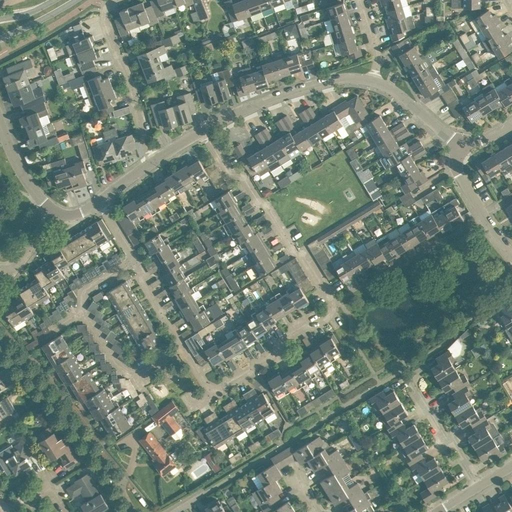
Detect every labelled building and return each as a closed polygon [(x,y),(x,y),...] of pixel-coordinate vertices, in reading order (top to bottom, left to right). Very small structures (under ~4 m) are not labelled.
[(164,11),(175,7),(172,0),(151,0),(152,5),(157,17),(165,14),(164,11)] [(192,0),(194,3),(196,9),(204,6),(201,0),(192,0)] [(251,15),(245,0),(242,0),(233,3),(231,0),(228,0),(225,1),(230,13),(229,14),(232,22),(234,27),(244,23),(242,18),(251,15)] [(258,0),(245,0),(251,15),(262,11),(258,0)] [(258,0),(262,11),(274,6),(271,0),(258,0)] [(387,11),(402,7),(400,0),(385,0),(381,1),(382,6),(385,5),(387,11)] [(157,17),(152,5),(147,7),(147,8),(145,8),(143,2),(132,6),(139,25),(150,21),(151,25),(159,22),(157,17)] [(301,6),(303,12),(315,8),(313,3),(301,6)] [(331,20),(347,15),(343,3),(327,7),(331,20)] [(128,30),(139,25),(132,6),(120,11),(123,17),(121,18),(121,17),(115,19),(121,36),(129,33),(128,30)] [(387,23),(406,17),(402,7),(387,11),(389,18),(386,19),(387,23)] [(481,28),(498,18),(495,14),(492,16),(489,10),(475,18),(481,28)] [(351,27),(348,16),(347,15),(331,20),(335,32),(351,27)] [(406,17),(387,23),(389,28),(392,27),(394,33),(391,34),(393,41),(416,30),(413,23),(411,16),(406,17)] [(487,38),(501,30),(497,24),(500,22),(498,18),(481,28),(487,38)] [(224,25),(222,29),(226,37),(237,33),(234,27),(232,22),(224,25)] [(295,24),(283,29),(287,40),(299,37),(295,24)] [(335,32),(329,33),(333,45),(338,43),(355,38),(352,29),(351,27),(349,27),(335,32)] [(493,48),(510,38),(507,34),(504,35),(501,30),(487,38),(493,48)] [(70,56),(93,47),(91,41),(95,40),(93,35),(85,38),(83,32),(69,38),(71,44),(66,45),(70,56)] [(181,41),(179,36),(178,34),(176,35),(164,39),(167,46),(181,41)] [(455,35),(450,38),(457,49),(462,45),(455,35)] [(468,36),(462,40),(468,50),(476,44),(473,39),(471,40),(468,36)] [(402,59),(406,65),(425,54),(419,43),(414,46),(408,37),(403,40),(391,46),(400,60),(402,59)] [(357,45),(356,42),(355,38),(338,43),(342,55),(348,53),(350,59),(362,55),(359,45),(357,45)] [(499,58),(511,49),(511,47),(509,43),(511,41),(510,38),(493,48),(499,58)] [(144,68),(161,61),(159,55),(166,52),(164,45),(139,55),(144,68)] [(462,45),(457,49),(460,54),(465,51),(462,45)] [(53,47),(47,49),(52,60),(57,58),(53,47)] [(78,63),(83,75),(97,70),(93,59),(101,56),(99,51),(95,52),(93,47),(70,56),(73,65),(78,63)] [(315,68),(313,60),(310,50),(303,52),(309,70),(315,68)] [(303,52),(286,57),(291,73),(302,70),(303,72),(309,70),(303,52)] [(425,54),(406,65),(412,76),(427,67),(424,62),(429,59),(425,54)] [(468,56),(463,59),(470,69),(474,66),(468,56)] [(286,57),(275,61),(279,77),(283,76),(284,78),(292,75),(291,73),(286,57)] [(18,71),(4,77),(9,91),(30,83),(27,76),(31,74),(30,71),(34,69),(30,59),(16,65),(18,71)] [(149,81),(158,77),(174,71),(171,65),(164,68),(161,61),(144,68),(149,81)] [(275,61),(263,65),(264,69),(268,83),(277,80),(276,78),(279,77),(275,61)] [(494,64),(498,69),(503,66),(500,61),(494,64)] [(175,69),(178,76),(190,71),(187,64),(175,69)] [(438,74),(432,64),(427,67),(412,76),(419,86),(438,74)] [(492,72),(498,69),(494,64),(489,67),(492,72)] [(240,77),(234,79),(236,84),(239,97),(245,95),(245,92),(257,89),(253,73),(252,73),(250,67),(238,71),(240,77)] [(235,84),(234,79),(231,68),(218,72),(220,78),(213,81),(211,76),(219,101),(231,97),(227,84),(233,82),(234,85),(235,84)] [(268,83),(264,69),(253,73),(257,89),(268,85),(268,83)] [(469,80),(474,77),(471,72),(466,75),(469,80)] [(438,89),(445,84),(438,74),(419,86),(425,97),(438,89)] [(84,75),(69,81),(71,88),(83,83),(87,82),(86,80),(84,75)] [(87,82),(83,83),(88,97),(113,87),(109,77),(102,79),(101,75),(91,79),(89,80),(86,80),(87,82)] [(207,104),(219,101),(211,76),(193,82),(196,93),(203,91),(207,104)] [(506,106),(511,102),(511,92),(504,80),(504,81),(505,81),(495,87),(503,102),(506,106)] [(441,94),(452,88),(448,82),(445,84),(438,89),(441,94)] [(503,102),(495,87),(492,82),(481,89),(485,95),(493,108),(503,102)] [(28,107),(46,100),(41,87),(32,90),(30,83),(9,91),(15,105),(29,100),(31,106),(28,107)] [(99,116),(105,114),(114,110),(110,100),(117,98),(113,87),(88,97),(91,104),(94,106),(98,104),(100,108),(96,110),(99,116)] [(444,99),(455,93),(452,88),(441,94),(444,99)] [(493,108),(485,95),(481,89),(471,95),(474,100),(483,115),(493,108)] [(194,105),(191,95),(190,93),(178,96),(180,103),(173,106),(179,124),(192,120),(188,107),(194,105)] [(447,104),(458,98),(455,93),(444,99),(447,104)] [(346,100),(338,105),(345,116),(346,116),(350,113),(355,122),(351,125),(345,128),(345,129),(348,134),(354,131),(357,129),(363,125),(360,120),(369,114),(357,96),(347,102),(346,100)] [(450,109),(461,102),(458,98),(447,104),(450,109)] [(26,132),(43,125),(40,117),(49,114),(45,101),(46,100),(28,107),(31,114),(20,118),(22,126),(23,125),(26,132)] [(179,124),(173,106),(167,107),(165,100),(151,104),(155,118),(162,116),(165,128),(179,124)] [(483,115),(474,100),(463,106),(464,107),(453,114),(457,119),(467,113),(472,121),(483,115)] [(464,107),(463,106),(461,102),(450,109),(453,114),(464,107)] [(330,113),(324,117),(333,131),(337,129),(342,138),(348,134),(345,129),(345,128),(343,125),(340,119),(345,116),(338,105),(329,111),(330,113)] [(333,131),(324,117),(317,121),(315,119),(317,117),(310,106),(305,110),(322,138),(333,131)] [(312,144),(322,138),(305,110),(299,113),(306,124),(308,123),(310,125),(303,129),(312,144)] [(372,134),(386,125),(380,115),(374,119),(370,113),(369,114),(360,120),(363,125),(365,124),(372,134)] [(312,144),(303,129),(296,134),(292,127),(294,126),(287,115),(281,118),(301,151),(312,144)] [(302,152),(301,151),(281,118),(276,122),(283,133),(285,132),(286,134),(280,138),(288,153),(292,158),(302,152)] [(55,130),(52,122),(43,125),(26,132),(28,138),(27,139),(30,146),(41,142),(44,148),(60,142),(65,140),(64,136),(59,138),(55,130)] [(378,145),(406,127),(403,122),(392,129),(393,131),(390,132),(386,125),(372,134),(378,145)] [(384,155),(399,146),(396,141),(409,133),(406,127),(378,145),(384,155)] [(110,130),(119,160),(125,158),(124,155),(132,153),(131,150),(136,148),(132,134),(119,138),(116,128),(110,130)] [(288,153),(280,138),(273,142),(271,140),(273,139),(266,128),(261,131),(278,159),(288,153)] [(113,162),(119,160),(110,130),(103,132),(106,142),(93,146),(98,160),(103,159),(104,162),(112,159),(113,162)] [(278,159),(261,131),(255,134),(262,146),(263,145),(264,148),(259,151),(270,170),(270,169),(271,171),(281,165),(278,159)] [(353,142),(358,138),(354,131),(348,134),(353,142)] [(72,138),(69,139),(71,145),(74,145),(78,144),(82,158),(90,156),(83,134),(72,137),(72,138)] [(395,163),(423,146),(420,141),(402,151),(399,146),(384,155),(379,158),(386,169),(391,166),(395,163)] [(236,146),(240,156),(247,154),(242,143),(236,146)] [(511,163),(511,143),(503,149),(511,163)] [(401,173),(416,164),(413,160),(426,151),(423,146),(395,163),(401,173)] [(504,175),(511,169),(511,163),(503,149),(492,155),(501,170),(504,175)] [(260,175),(270,170),(259,151),(252,155),(250,153),(241,159),(251,175),(258,171),(260,175)] [(44,157),(42,152),(35,155),(37,160),(44,157)] [(490,176),(501,170),(492,155),(485,160),(484,158),(475,163),(482,175),(487,171),(490,176)] [(356,173),(362,169),(355,158),(350,162),(356,173)] [(67,166),(74,188),(87,184),(84,172),(87,171),(83,160),(75,163),(76,164),(67,166)] [(210,177),(208,173),(205,168),(204,168),(199,160),(195,162),(194,161),(188,164),(197,180),(203,176),(205,180),(205,179),(206,180),(210,177)] [(208,173),(218,168),(214,162),(205,168),(208,173)] [(197,180),(188,164),(183,167),(182,166),(175,170),(184,185),(191,181),(193,185),(198,182),(197,180)] [(408,192),(410,191),(428,180),(422,170),(420,171),(416,164),(401,173),(407,182),(400,186),(405,193),(408,192)] [(67,191),(74,188),(67,166),(54,171),(53,169),(50,170),(49,167),(45,168),(46,171),(45,171),(48,183),(56,180),(58,187),(65,185),(67,191)] [(211,178),(220,172),(218,168),(208,173),(210,177),(211,178)] [(367,178),(373,174),(369,168),(363,171),(367,178)] [(363,183),(368,179),(362,169),(356,173),(363,183)] [(178,189),(184,185),(175,170),(168,174),(169,176),(166,178),(176,195),(181,193),(178,189)] [(214,183),(223,177),(220,172),(211,178),(214,183)] [(222,185),(226,182),(223,177),(214,183),(220,193),(225,190),(222,185)] [(176,196),(176,195),(166,178),(159,182),(160,184),(156,186),(167,203),(171,201),(169,197),(175,193),(176,196)] [(166,204),(167,203),(156,186),(149,191),(150,192),(146,195),(156,211),(161,209),(159,205),(165,201),(166,204)] [(265,197),(273,193),(271,189),(267,188),(261,192),(265,197)] [(438,201),(443,198),(437,188),(432,191),(433,193),(436,197),(438,201)] [(216,214),(235,203),(233,198),(234,197),(230,190),(215,199),(219,205),(215,208),(218,212),(216,214)] [(374,200),(379,197),(375,190),(370,193),(374,200)] [(402,202),(413,195),(410,191),(408,192),(405,193),(405,194),(400,197),(402,202)] [(432,191),(427,195),(431,201),(436,197),(433,193),(432,191)] [(505,204),(511,200),(511,192),(502,199),(505,204)] [(153,214),(156,211),(146,195),(142,197),(141,195),(135,199),(144,214),(150,211),(152,214),(153,214)] [(406,207),(408,206),(416,201),(413,195),(402,202),(406,207)] [(462,215),(456,206),(459,203),(456,198),(441,207),(444,212),(453,226),(466,218),(464,214),(462,215)] [(144,214),(135,199),(130,202),(129,200),(122,205),(128,214),(132,219),(138,216),(140,219),(141,219),(145,217),(144,214)] [(370,206),(373,212),(382,206),(379,201),(370,206)] [(223,224),(240,214),(238,210),(239,209),(235,203),(216,214),(220,220),(223,224)] [(362,218),(373,212),(370,206),(359,213),(362,218)] [(386,209),(389,214),(394,211),(391,206),(386,209)] [(453,226),(444,212),(441,207),(431,213),(440,228),(443,232),(453,226)] [(431,213),(429,210),(419,216),(418,215),(430,235),(440,228),(431,213)] [(352,224),(362,218),(359,213),(349,219),(352,224)] [(121,226),(132,219),(128,214),(118,221),(121,226)] [(233,232),(248,223),(244,217),(242,218),(240,214),(223,224),(226,229),(230,227),(233,232)] [(420,241),(430,235),(418,215),(408,222),(420,241)] [(124,231),(135,224),(132,219),(121,226),(124,231)] [(342,231),(352,224),(349,219),(338,225),(342,231)] [(99,246),(101,245),(109,240),(97,221),(88,227),(99,246)] [(409,247),(420,241),(408,222),(397,228),(409,247)] [(237,245),(239,244),(256,233),(252,226),(251,227),(248,223),(233,232),(231,234),(234,239),(237,245)] [(127,236),(138,229),(135,224),(124,231),(127,236)] [(331,237),(342,231),(338,225),(328,232),(331,237)] [(90,252),(99,246),(88,227),(78,233),(90,252)] [(409,247),(397,228),(387,234),(386,234),(399,254),(409,247)] [(130,240),(141,234),(138,229),(127,236),(130,240)] [(321,244),(331,237),(328,232),(318,238),(320,243),(321,244)] [(80,258),(90,252),(78,233),(68,239),(80,258)] [(152,253),(168,243),(170,242),(167,237),(164,239),(160,233),(144,243),(148,250),(150,249),(152,253)] [(249,252),(265,243),(261,236),(259,237),(256,233),(239,244),(242,248),(246,246),(249,252)] [(134,246),(142,240),(144,239),(141,234),(130,240),(134,246)] [(388,260),(399,254),(386,234),(376,240),(377,242),(379,246),(379,245),(386,256),(388,260)] [(310,249),(320,243),(318,238),(307,245),(310,249)] [(70,264),(80,258),(68,239),(59,245),(70,264)] [(200,252),(205,249),(199,239),(194,242),(200,252)] [(379,245),(379,246),(377,242),(367,248),(375,262),(386,256),(379,245)] [(161,262),(179,252),(176,247),(172,249),(168,243),(152,253),(157,260),(158,259),(161,262)] [(253,266),(270,255),(267,251),(269,250),(265,243),(249,252),(245,255),(249,261),(253,266)] [(324,248),(321,244),(320,243),(310,249),(314,254),(324,248)] [(70,264),(59,245),(48,251),(50,253),(53,258),(60,270),(61,270),(70,264)] [(317,260),(327,254),(324,248),(314,254),(317,260)] [(365,269),(375,262),(367,248),(356,254),(365,269)] [(356,254),(356,255),(353,250),(343,256),(355,275),(365,269),(356,254)] [(166,274),(181,265),(177,259),(182,256),(179,252),(161,262),(163,266),(161,267),(166,274)] [(47,262),(43,264),(55,283),(65,277),(61,270),(60,270),(53,258),(50,253),(44,257),(47,262)] [(320,265),(330,259),(327,254),(317,260),(320,265)] [(257,277),(266,272),(275,267),(272,263),(274,262),(270,255),(253,266),(251,267),(254,273),(257,277)] [(218,266),(223,262),(219,256),(214,259),(218,266)] [(344,282),(355,275),(343,256),(332,262),(333,264),(336,268),(339,274),(344,282)] [(289,269),(299,263),(296,257),(286,263),(289,269)] [(113,258),(108,261),(111,266),(116,263),(113,258)] [(212,269),(218,266),(214,259),(208,263),(212,269)] [(333,264),(332,262),(330,259),(320,265),(323,270),(333,264)] [(170,286),(186,276),(182,270),(186,268),(183,263),(181,265),(166,274),(168,278),(166,279),(170,286)] [(292,274),(302,268),(299,263),(289,269),(292,274)] [(45,289),(46,289),(55,283),(43,264),(33,270),(38,277),(45,289)] [(103,264),(98,267),(102,272),(107,269),(103,264)] [(326,275),(336,268),(333,264),(323,270),(326,275)] [(295,278),(305,272),(302,268),(292,274),(295,278)] [(329,280),(339,274),(336,268),(326,275),(329,280)] [(94,270),(89,273),(92,278),(97,275),(94,270)] [(228,280),(233,277),(231,273),(232,273),(230,271),(224,274),(228,280)] [(298,283),(308,277),(305,272),(295,278),(298,282),(298,283)] [(84,276),(82,277),(80,274),(77,276),(79,279),(82,284),(87,281),(84,276)] [(175,297),(191,288),(187,282),(191,279),(188,275),(186,276),(170,286),(173,290),(171,291),(175,297)] [(46,289),(45,289),(38,277),(28,283),(40,303),(50,296),(46,289)] [(235,291),(240,288),(233,277),(228,280),(235,291)] [(298,283),(301,288),(311,282),(308,277),(298,283)] [(217,287),(225,282),(223,278),(215,283),(217,287)] [(113,302),(132,290),(126,280),(107,292),(113,302)] [(77,287),(74,282),(69,285),(72,290),(77,287)] [(301,288),(298,283),(298,282),(291,287),(291,288),(287,290),(288,292),(297,307),(301,305),(302,307),(309,302),(304,293),(301,288)] [(304,293),(314,287),(311,282),(301,288),(304,293)] [(31,308),(40,303),(28,283),(18,289),(22,295),(31,308)] [(180,310),(195,300),(192,294),(195,292),(192,287),(191,288),(175,297),(178,302),(176,303),(180,310)] [(119,312),(138,300),(132,290),(113,302),(119,312)] [(291,312),(297,307),(288,292),(282,296),(280,292),(275,295),(286,312),(290,310),(291,312)] [(230,294),(235,302),(239,299),(235,294),(233,295),(232,293),(230,294)] [(72,300),(69,294),(64,298),(67,303),(72,300)] [(235,302),(230,294),(226,296),(232,304),(235,302)] [(34,314),(31,308),(22,295),(12,301),(24,320),(34,314)] [(282,315),(286,312),(275,295),(271,298),(273,301),(267,305),(276,320),(283,316),(282,315)] [(125,322),(144,310),(138,300),(119,312),(125,322)] [(188,319),(206,309),(203,304),(199,307),(195,300),(180,310),(184,317),(186,316),(188,319)] [(14,326),(24,320),(12,301),(2,307),(14,326)] [(93,301),(90,305),(96,309),(99,305),(93,301)] [(508,327),(511,325),(511,324),(511,301),(501,308),(505,314),(501,316),(508,327)] [(267,305),(266,303),(261,306),(263,310),(257,313),(267,329),(273,325),(272,323),(276,320),(267,305)] [(61,304),(56,307),(59,312),(64,309),(61,304)] [(214,318),(212,314),(213,313),(209,307),(206,309),(188,319),(193,326),(194,325),(197,329),(214,318)] [(131,331),(150,320),(144,310),(125,322),(131,331)] [(102,319),(105,315),(99,311),(96,315),(102,319)] [(257,313),(256,311),(251,314),(253,318),(248,322),(257,337),(263,333),(262,331),(267,329),(257,313)] [(53,313),(48,317),(52,322),(57,319),(53,313)] [(490,320),(488,316),(487,316),(475,324),(477,328),(490,320)] [(217,321),(222,328),(225,326),(221,318),(217,321)] [(257,337),(248,322),(246,319),(241,322),(243,326),(238,330),(237,330),(247,346),(254,341),(253,340),(257,337)] [(137,341),(156,329),(150,320),(131,331),(137,341)] [(45,321),(40,324),(43,329),(48,326),(45,321)] [(108,329),(111,324),(105,321),(102,325),(108,329)] [(218,331),(222,328),(217,321),(213,323),(218,331)] [(237,330),(238,330),(236,328),(231,331),(234,335),(228,338),(237,354),(244,350),(243,348),(247,346),(237,330)] [(468,328),(460,336),(462,339),(471,333),(468,328)] [(162,343),(160,340),(162,339),(156,329),(137,341),(143,351),(141,352),(143,355),(162,343)] [(114,338),(117,334),(111,330),(108,334),(114,338)] [(214,339),(206,344),(198,331),(185,340),(194,356),(205,349),(208,354),(211,359),(213,364),(217,361),(218,363),(225,359),(215,341),(214,339)] [(67,344),(66,343),(61,334),(42,346),(48,356),(67,344)] [(320,344),(329,359),(331,362),(336,359),(333,355),(340,351),(335,343),(338,342),(333,334),(323,340),(324,342),(320,344)] [(230,358),(237,354),(228,338),(221,342),(219,338),(215,341),(225,359),(229,356),(230,358)] [(461,355),(462,345),(458,338),(448,348),(448,349),(449,349),(449,350),(438,356),(441,362),(431,368),(438,380),(456,369),(451,360),(461,355)] [(120,348),(123,344),(117,340),(114,344),(120,348)] [(54,366),(73,354),(67,344),(48,356),(54,366)] [(323,363),(329,359),(320,344),(314,348),(314,350),(310,353),(319,368),(320,370),(325,367),(323,363)] [(197,360),(208,354),(205,349),(194,356),(197,360)] [(126,358),(129,354),(123,350),(120,354),(126,358)] [(491,351),(485,355),(489,362),(496,358),(491,351)] [(313,371),(319,368),(310,353),(304,357),(305,358),(301,361),(311,378),(316,375),(313,371)] [(60,376),(79,364),(73,354),(54,366),(60,376)] [(200,366),(211,359),(208,354),(197,360),(200,366)] [(312,380),(311,378),(301,361),(294,365),(295,367),(291,369),(302,386),(312,380)] [(85,374),(85,373),(79,364),(60,376),(66,386),(70,383),(69,383),(85,374)] [(0,382),(2,381),(6,387),(12,383),(4,369),(0,371),(0,382)] [(297,389),(302,386),(291,369),(288,371),(287,370),(280,374),(289,389),(295,385),(297,389)] [(458,390),(466,385),(470,383),(465,373),(460,376),(456,369),(438,380),(446,391),(456,385),(458,390)] [(95,381),(89,371),(85,373),(85,374),(69,383),(70,383),(75,393),(95,381)] [(290,391),(289,389),(280,374),(276,376),(275,375),(268,379),(277,394),(283,390),(285,394),(290,391)] [(101,391),(101,390),(95,381),(75,393),(82,403),(85,401),(101,391)] [(455,415),(473,404),(468,396),(472,394),(466,385),(458,390),(455,392),(458,397),(448,403),(455,415)] [(110,398),(104,389),(104,388),(101,390),(101,391),(85,401),(91,410),(110,398)] [(133,398),(138,395),(135,390),(130,393),(133,398)] [(384,413),(401,402),(394,390),(384,397),(381,392),(369,398),(375,407),(379,405),(384,413)] [(275,412),(268,401),(263,393),(253,399),(265,418),(275,412)] [(144,404),(144,403),(148,401),(145,397),(141,399),(141,398),(136,401),(140,407),(144,404)] [(117,402),(114,404),(110,398),(91,410),(97,420),(100,418),(119,406),(117,402)] [(255,424),(265,418),(253,399),(243,404),(255,424)] [(8,404),(4,406),(1,400),(0,400),(0,413),(3,418),(9,414),(9,413),(10,413),(8,410),(10,408),(8,404)] [(385,434),(401,424),(398,420),(408,414),(401,402),(384,413),(388,420),(384,422),(389,430),(384,433),(385,434)] [(152,416),(159,410),(155,403),(150,406),(152,408),(149,410),(152,416)] [(246,429),(255,424),(243,404),(234,410),(246,429)] [(480,407),(476,409),(473,404),(455,415),(463,427),(473,421),(476,425),(487,418),(496,413),(495,411),(493,412),(493,411),(485,416),(481,409),(480,407)] [(106,428),(125,416),(119,406),(100,418),(106,428)] [(152,416),(155,414),(171,435),(181,428),(165,407),(159,411),(159,410),(152,416)] [(236,435),(246,429),(234,410),(224,416),(236,435)] [(112,438),(121,432),(131,426),(125,416),(106,428),(112,438)] [(226,441),(236,435),(224,416),(215,422),(226,441)] [(493,423),(489,422),(487,418),(476,425),(479,430),(468,436),(476,448),(493,438),(500,434),(493,423)] [(217,447),(226,441),(215,422),(205,428),(203,425),(195,430),(202,438),(204,441),(210,437),(217,447)] [(404,446),(421,436),(414,424),(404,430),(401,424),(385,434),(386,436),(391,433),(395,441),(397,441),(399,441),(400,441),(404,446)] [(20,427),(14,430),(19,438),(25,435),(20,427)] [(46,437),(39,442),(43,450),(45,449),(52,459),(61,454),(64,459),(62,461),(67,468),(79,460),(64,436),(58,440),(55,435),(54,436),(49,427),(42,431),(46,437)] [(176,465),(170,457),(168,454),(150,432),(140,439),(158,462),(155,465),(163,475),(176,465)] [(326,439),(322,441),(319,436),(294,451),(291,446),(284,451),(290,462),(297,457),(301,464),(308,459),(325,448),(325,449),(330,446),(328,444),(326,439)] [(410,465),(421,458),(418,454),(428,448),(421,436),(404,446),(408,453),(405,456),(410,465)] [(507,452),(502,444),(501,442),(497,444),(493,438),(476,448),(483,460),(493,454),(496,459),(507,452)] [(31,465),(25,456),(32,452),(24,440),(13,447),(16,453),(6,459),(16,475),(31,465)] [(328,454),(325,449),(325,448),(308,459),(315,471),(328,463),(331,468),(344,460),(337,448),(328,454)] [(211,451),(204,456),(215,472),(222,467),(211,451)] [(259,489),(275,479),(282,475),(278,469),(285,465),(278,454),(271,458),(274,463),(266,469),(263,465),(255,470),(258,474),(252,478),(259,488),(259,489)] [(424,479),(441,469),(434,457),(424,463),(421,458),(410,465),(415,473),(419,471),(424,479)] [(350,471),(345,461),(348,460),(347,458),(344,460),(331,468),(334,473),(321,481),(328,493),(351,478),(348,472),(350,471)] [(431,498),(442,492),(439,487),(449,481),(441,469),(424,479),(429,487),(425,489),(431,498)] [(114,511),(110,505),(109,506),(88,473),(75,481),(76,483),(67,488),(72,497),(83,490),(89,500),(81,505),(85,511),(99,511),(100,511),(114,511)] [(357,482),(354,484),(351,478),(328,493),(335,504),(348,496),(351,501),(364,493),(357,482)] [(272,497),(282,491),(275,479),(259,489),(259,488),(257,489),(257,490),(252,493),(263,509),(275,502),(272,497)] [(426,502),(431,498),(425,489),(420,492),(426,502)] [(371,504),(368,499),(370,497),(367,491),(364,493),(351,501),(355,506),(345,511),(372,511),(374,511),(370,504),(371,504)] [(511,511),(511,507),(509,503),(504,494),(499,498),(501,502),(495,506),(498,511),(511,511)] [(233,495),(228,499),(232,505),(237,502),(233,495)] [(207,511),(231,511),(227,504),(223,507),(222,506),(223,505),(221,503),(219,500),(205,508),(207,510),(207,511)] [(295,511),(288,501),(278,507),(275,502),(263,509),(264,511),(295,511)]
